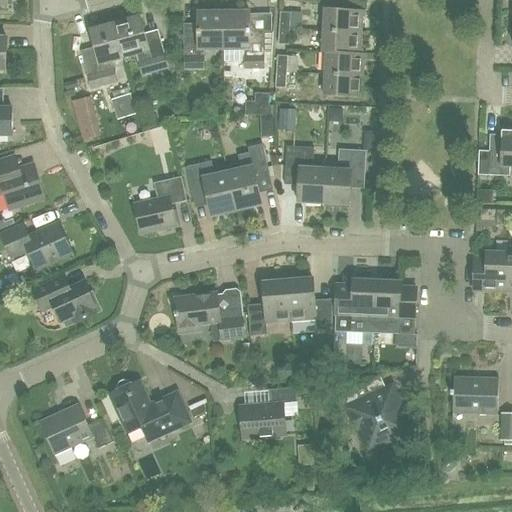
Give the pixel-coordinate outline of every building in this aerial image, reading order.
[(204,49),(224,48),(223,6),(214,7),(214,13),(198,13),(198,32),(184,32),(185,69),(204,68),(204,49)] [(270,67),(273,31),(250,31),(249,12),(234,12),(234,6),(223,6),(224,48),(224,62),(245,62),(245,67),(270,67)] [(324,8),(323,30),(361,32),(362,10),(324,8)] [(280,12),(279,28),(289,28),(290,13),(280,12)] [(114,24),(124,57),(135,54),(141,74),(168,66),(160,38),(147,41),(140,17),(114,24)] [(112,60),(124,57),(114,24),(90,31),(98,55),(84,59),(92,88),(117,80),(112,60)] [(289,28),(279,28),(278,45),(289,45),(289,28)] [(361,32),(323,30),(322,51),(361,53),(361,32)] [(326,74),(363,76),(364,53),(361,53),(322,51),(322,53),(327,53),(326,74)] [(278,56),(277,72),(288,72),(289,56),(278,56)] [(272,88),(272,71),(255,70),(254,87),(272,88)] [(288,72),(277,72),(276,88),(286,88),(288,72)] [(362,98),(363,76),(326,74),(325,96),(362,98)] [(66,90),(79,87),(77,81),(65,83),(66,90)] [(113,94),(121,119),(122,119),(136,115),(129,89),(113,94)] [(91,96),(72,101),(83,142),(102,137),(91,96)] [(259,115),(277,115),(276,99),(259,99),(259,115)] [(0,135),(12,136),(12,107),(0,107),(0,135)] [(331,108),(330,120),(338,121),(343,117),(343,109),(331,108)] [(136,115),(122,119),(125,129),(139,125),(136,115)] [(263,138),(275,137),(274,116),(262,117),(263,138)] [(509,167),(511,166),(511,127),(502,127),(501,151),(478,150),(477,174),(500,175),(509,176),(509,167)] [(227,172),(236,210),(262,204),(256,180),(270,177),(262,144),(248,148),(249,153),(238,156),(241,168),(227,172)] [(297,200),(323,202),(325,169),(313,168),(314,148),(287,146),(285,174),(299,175),(297,200)] [(325,169),(323,202),(349,204),(351,179),(364,180),(366,151),(339,149),(338,169),(325,169)] [(44,197),(33,163),(19,168),(15,156),(0,161),(0,193),(5,192),(10,208),(44,197)] [(211,216),(236,210),(227,172),(215,174),(212,161),(186,167),(193,194),(205,191),(211,216)] [(188,202),(182,177),(154,184),(158,200),(134,206),(141,232),(179,223),(176,211),(173,212),(172,206),(188,202)] [(495,210),(480,209),(480,220),(495,220),(495,210)] [(497,210),(497,224),(509,224),(509,210),(497,210)] [(0,213),(0,229),(14,224),(12,219),(4,223),(0,213)] [(23,252),(30,255),(35,268),(71,252),(59,224),(29,238),(23,224),(1,234),(12,257),(23,252)] [(506,291),(507,252),(486,252),(486,264),(474,264),(473,290),(506,291)] [(63,320),(66,326),(101,310),(92,291),(89,293),(83,282),(62,291),(56,279),(32,290),(42,311),(53,306),(60,321),(63,320)] [(312,279),(286,281),(289,322),(316,320),(316,331),(333,330),(330,304),(315,306),(312,279)] [(374,333),(376,281),(353,280),(352,306),(336,305),(335,331),(374,333)] [(289,322),(286,281),(263,283),(265,309),(248,310),(251,336),(267,335),(266,324),(289,322)] [(376,281),(374,333),(415,335),(416,308),(400,307),(401,282),(376,281)] [(199,324),(206,323),(211,328),(212,341),(245,337),(242,309),(223,311),(218,307),(217,294),(174,298),(178,333),(200,330),(199,324)] [(453,415),(498,416),(499,378),(454,377),(453,415)] [(117,389),(118,392),(110,395),(127,434),(140,428),(146,439),(147,438),(149,441),(191,421),(177,392),(150,404),(139,382),(132,385),(131,383),(128,381),(124,380),(119,382),(117,386),(117,389)] [(414,430),(393,386),(362,401),(356,389),(329,401),(341,428),(355,422),(369,451),(414,430)] [(286,435),(283,404),(297,403),(296,387),(269,389),(270,404),(240,406),(243,438),(286,435)] [(99,450),(114,443),(104,421),(89,428),(78,404),(39,423),(54,455),(93,437),(99,450)] [(204,412),(202,405),(191,410),(194,417),(204,412)] [(511,413),(501,413),(500,441),(511,441),(511,413)] [(445,471),(450,471),(457,465),(457,460),(453,456),(448,456),(442,462),(442,468),(445,471)]
